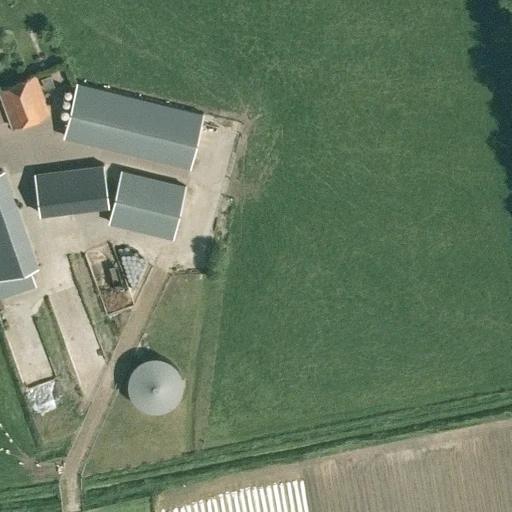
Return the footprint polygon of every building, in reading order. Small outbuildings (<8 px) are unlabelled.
[(0,85),(0,93),(12,127),(51,113),(35,72),(0,85)] [(41,77),(44,87),(54,84),(50,74),(41,77)] [(64,135),(190,166),(203,113),(77,83),(64,135)] [(106,203),(100,160),(32,169),(37,210),(106,203)] [(0,168),(0,297),(35,286),(30,271),(29,267),(39,263),(5,167),(0,168)] [(108,221),(173,236),(185,185),(121,169),(108,221)] [(109,288),(115,305),(135,298),(129,281),(109,288)] [(128,381),(128,384),(128,386),(128,388),(129,390),(130,393),(131,395),(132,397),(133,399),(135,401),(136,402),(140,405),(142,406),(144,408),(147,408),(149,409),(151,409),(154,410),(156,410),(161,409),(163,408),(165,408),(167,407),(169,406),(171,404),(173,403),(175,401),(177,399),(178,397),(179,395),(180,393),(181,391),(182,389),(182,386),(182,384),(182,382),(182,379),(182,377),(181,375),(181,372),(180,370),(178,368),(177,366),(176,364),(174,362),(172,361),(170,359),(168,358),(166,357),(164,356),(161,356),(159,355),(157,355),(154,355),(152,355),(149,355),(147,356),(145,357),(143,358),(140,359),(139,360),(137,362),(135,364),(133,365),(132,367),(131,370),(130,372),(129,374),(128,376),(128,379),(128,381)]
